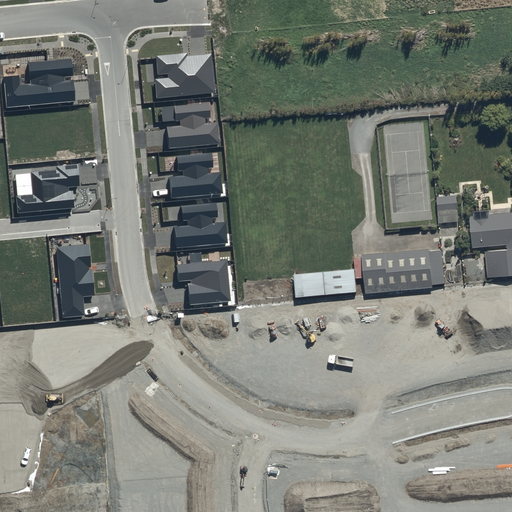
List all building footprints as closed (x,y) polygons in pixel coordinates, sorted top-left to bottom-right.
[(187,53),(156,56),(158,75),(168,74),(168,77),(155,79),(157,98),(215,93),(211,54),(187,56),(187,53)] [(71,58),(28,63),(30,84),(20,85),(19,75),(3,77),(6,108),(75,101),(73,80),(65,81),(65,77),(73,76),(71,58)] [(208,103),(162,108),(163,122),(180,121),(181,126),(166,127),(168,148),(220,143),(218,122),(205,123),(204,118),(210,118),(208,103)] [(212,153),(177,156),(178,171),(183,171),(184,176),(169,177),(171,198),(223,193),(221,172),(208,173),(207,168),(213,168),(212,153)] [(78,164),(56,166),(57,169),(31,171),(33,194),(16,196),(18,213),(74,207),(73,191),(69,191),(69,187),(80,186),(78,164)] [(458,196),(437,198),(438,213),(459,211),(458,196)] [(216,203),(181,206),(183,221),(188,220),(189,225),(174,227),(176,248),(228,243),(226,222),(212,223),(212,218),(218,217),(216,203)] [(475,218),(470,218),(473,250),(508,247),(508,250),(486,251),(489,280),(511,277),(511,214),(489,217),(489,211),(474,213),(475,218)] [(89,244),(56,247),(63,318),(85,316),(83,297),(95,296),(92,269),(89,270),(89,267),(91,267),(89,244)] [(430,252),(430,250),(363,256),(366,295),(433,290),(433,286),(446,286),(443,252),(430,252)] [(227,260),(176,265),(178,282),(191,281),(191,283),(187,283),(189,305),(231,301),(227,260)] [(355,270),(294,277),(296,300),(357,294),(355,270)] [(61,358),(47,372),(71,396),(95,372),(81,358),(71,369),(61,358)] [(0,474),(16,482),(18,502),(0,503),(0,511),(43,511),(42,483),(39,484),(39,501),(30,501),(29,485),(31,479),(39,481),(45,465),(49,467),(53,457),(52,457),(56,447),(58,448),(63,436),(56,433),(63,412),(33,402),(17,443),(14,441),(8,452),(2,448),(0,451),(0,474)]
